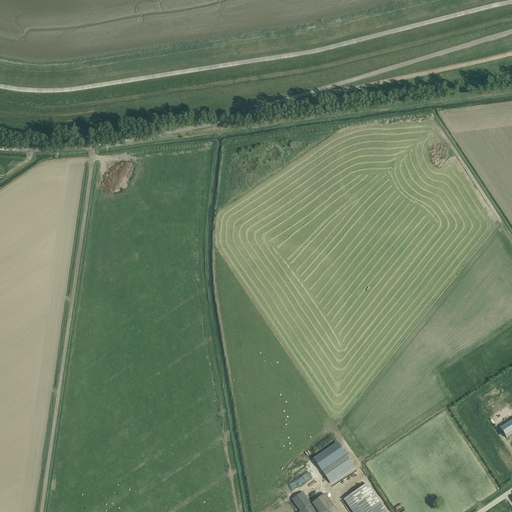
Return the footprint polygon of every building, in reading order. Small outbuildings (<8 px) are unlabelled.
[(511,420),(500,428),(506,438),(511,434),(511,420)] [(346,455),(322,471),(331,485),(355,468),(346,455)] [(385,511),(367,484),(343,500),(351,511),(385,511)] [(300,511),(311,505),(311,504),(310,503),(303,492),(292,500),(299,510),(300,511)] [(315,511),(311,505),(300,511),(337,511),(325,494),(315,501),(312,504),(317,511),(315,511)]
